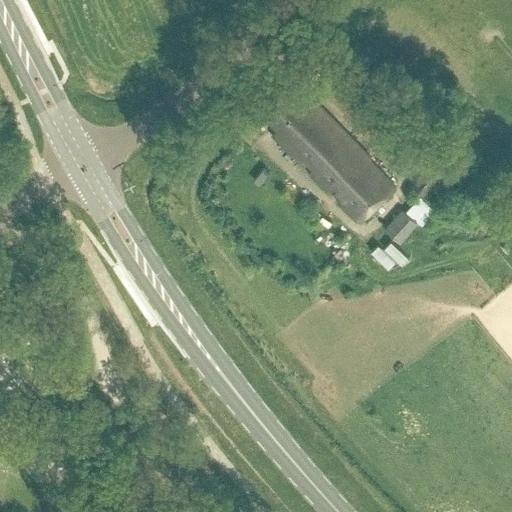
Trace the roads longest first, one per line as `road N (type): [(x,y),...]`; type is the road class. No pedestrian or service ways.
road 1 (primary): [(72,166),(174,327),(205,367),(222,374)]
road 2 (primary): [(222,374),(219,357),(89,155)]
road 3 (tertiary): [(89,155),(189,93),(290,0)]
road 4 (primary): [(338,511),(222,374)]
road 5 (primary): [(89,155),(7,0)]
road 6 (primary): [(0,27),(72,166)]
